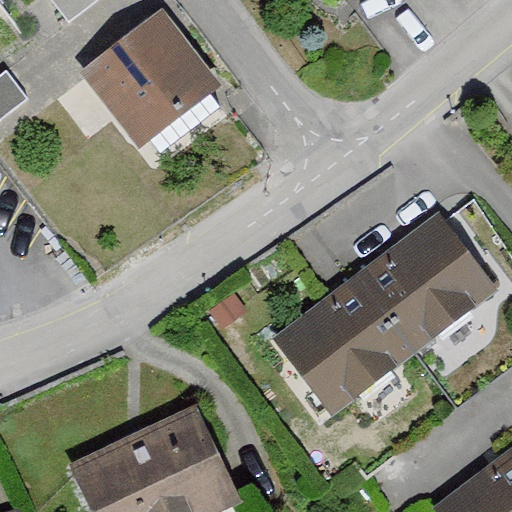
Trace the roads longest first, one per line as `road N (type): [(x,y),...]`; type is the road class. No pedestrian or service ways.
road 1 (residential): [(0,365),(118,325),(335,169)]
road 2 (residential): [(335,169),(511,19)]
road 3 (unknown): [(118,325),(144,353),(230,408),(268,482)]
road 4 (residential): [(335,169),(203,0)]
